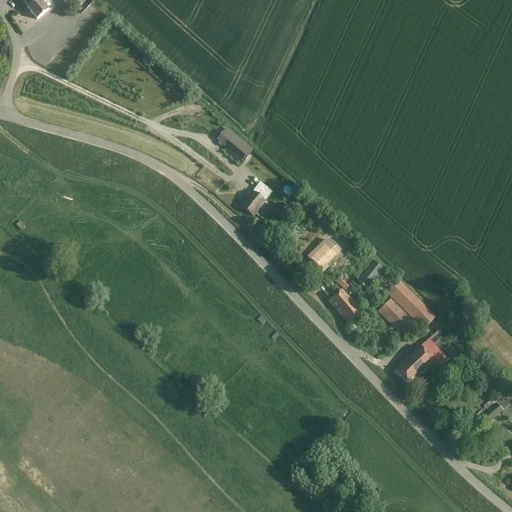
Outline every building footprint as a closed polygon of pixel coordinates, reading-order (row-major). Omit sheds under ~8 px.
[(38,0),(22,0),(22,1),(28,8),(26,9),(37,20),(47,11),(38,0)] [(170,77),(166,85),(172,89),(177,81),(170,77)] [(253,151),(227,129),(217,141),(243,164),(253,151)] [(272,193),(260,183),(252,193),(250,191),(244,198),(248,201),(242,209),(252,217),(255,214),(262,220),(271,208),(264,203),(272,193)] [(306,201),(296,197),(293,207),(303,210),(306,201)] [(347,248),(334,233),(324,241),(307,257),(321,273),(331,263),(332,264),(340,256),(339,255),(347,248)] [(385,272),(372,261),(356,280),(369,291),(385,272)] [(393,283),(384,276),(373,290),(381,297),(393,283)] [(348,287),(337,277),(334,281),(345,291),(348,287)] [(435,318),(400,283),(387,296),(423,331),(435,318)] [(362,314),(341,291),(329,303),(349,326),(362,314)] [(418,328),(390,301),(378,313),(405,341),(418,328)] [(429,340),(395,372),(409,387),(428,370),(433,375),(448,361),(429,340)] [(509,406),(503,399),(495,405),(491,400),(478,411),(480,412),(476,416),(479,419),(477,421),(484,428),(503,411),(509,406)]
